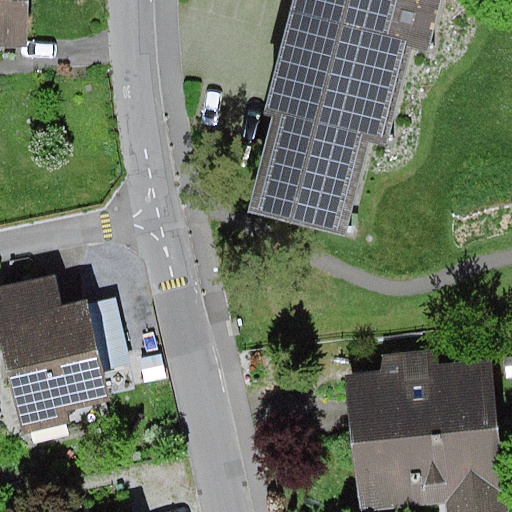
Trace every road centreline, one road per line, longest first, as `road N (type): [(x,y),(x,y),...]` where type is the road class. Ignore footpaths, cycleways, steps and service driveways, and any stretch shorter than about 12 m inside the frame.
road 1 (residential): [(170,210),(241,511)]
road 2 (residential): [(140,0),(170,210)]
road 3 (residential): [(0,243),(170,210)]
